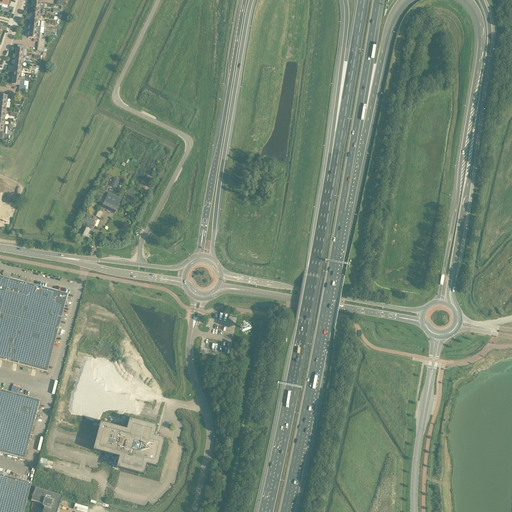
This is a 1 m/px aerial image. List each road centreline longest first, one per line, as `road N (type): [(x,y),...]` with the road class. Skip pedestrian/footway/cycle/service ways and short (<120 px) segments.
road 1 (motorway): [(286,511),(357,125)]
road 2 (motorway): [(328,194),(267,511)]
road 3 (motorway): [(467,0),(481,46),(436,301)]
road 4 (motorway): [(451,279),(490,48),(482,0)]
road 5 (motorway): [(213,259),(217,186),(251,0)]
road 6 (motorway): [(243,0),(202,235)]
road 7 (motorway): [(363,0),(328,194)]
road 8 (motorway): [(347,0),(328,194)]
road 9 (unclassified): [(194,511),(210,438),(189,357),(193,324)]
road 10 (secondary): [(424,309),(241,278)]
road 11 (secondary): [(241,290),(398,317)]
road 12 (motorway): [(357,125),(403,0)]
road 13 (tertiary): [(414,511),(429,380)]
road 14 (motorway): [(357,125),(379,0)]
